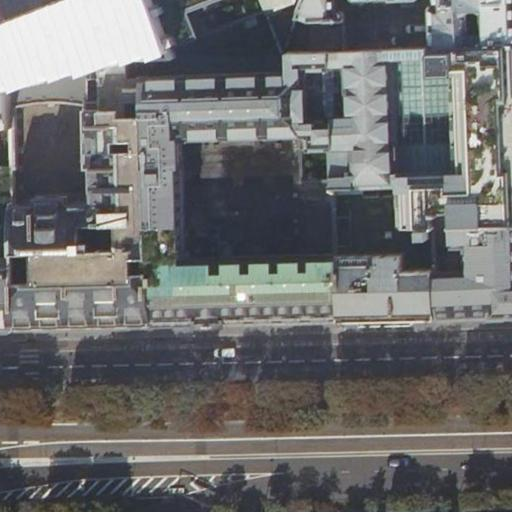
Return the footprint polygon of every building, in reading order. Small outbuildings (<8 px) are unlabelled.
[(0,0),(0,87),(7,86),(3,75),(21,68),(26,82),(134,58),(126,37),(143,30),(152,55),(175,54),(169,38),(154,0),(0,0)] [(154,0),(169,38),(267,13),(262,0),(154,0)] [(262,0),(267,13),(282,53),(286,53),(299,17),(294,5),(295,0),(262,0)] [(511,0),(305,0),(304,4),(299,17),(286,53),(346,51),(345,8),(344,8),(343,7),(343,6),(343,5),(342,5),(341,5),(340,0),(357,0),(358,1),(360,1),(382,0),(434,0),(434,4),(431,5),(431,6),(430,7),(432,48),(511,45),(511,0)] [(511,45),(432,48),(346,51),(286,53),(282,53),(175,54),(152,55),(142,56),(145,162),(181,163),(183,205),(216,204),(332,201),(332,189),(399,187),(402,227),(435,227),(441,226),(441,217),(433,217),(433,212),(452,212),(452,226),(511,224),(511,45)] [(11,126),(13,169),(16,169),(15,105),(27,100),(42,96),(56,95),(71,97),(85,101),(87,166),(91,166),(91,201),(68,202),(68,195),(36,195),(35,203),(13,204),(17,328),(47,328),(104,326),(152,325),(145,162),(142,56),(134,58),(26,82),(10,85),(11,126)] [(13,204),(13,186),(13,169),(0,169),(0,128),(11,126),(10,85),(7,86),(0,87),(0,328),(17,328),(13,204)] [(332,201),(216,204),(217,228),(218,258),(185,259),(184,229),(183,205),(181,163),(145,162),(152,325),(196,324),(293,321),(340,320),(338,257),(335,257),(332,201)] [(437,318),(435,227),(402,227),(399,187),(332,189),(332,201),(335,257),(338,257),(340,320),(386,319),(437,318)] [(183,205),(184,229),(217,228),(216,204),(183,205)] [(511,224),(452,226),(441,226),(435,227),(437,318),(482,316),(493,315),(493,316),(511,315),(511,224)]
